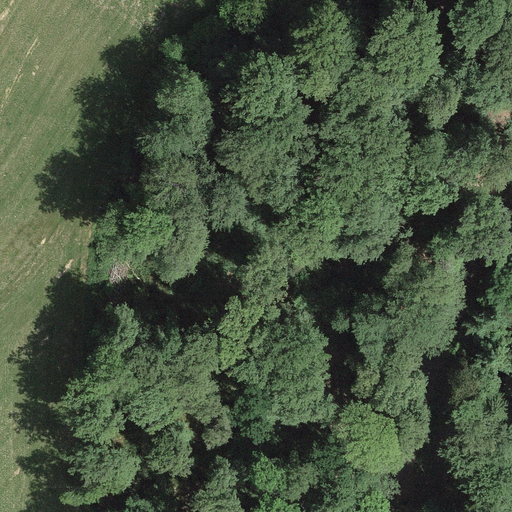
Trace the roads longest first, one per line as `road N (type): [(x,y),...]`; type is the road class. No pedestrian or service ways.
road 1 (track): [(365,511),(468,267),(511,201)]
road 2 (track): [(0,222),(39,155),(138,40),(191,0)]
